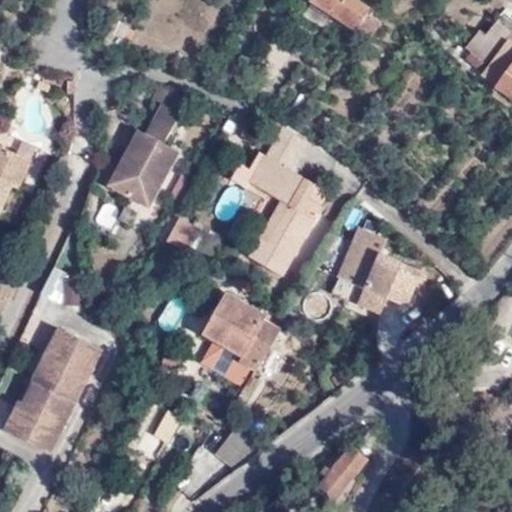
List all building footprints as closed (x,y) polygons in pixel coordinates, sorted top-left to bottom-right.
[(306,0),(364,37),(373,22),(363,15),(367,10),(352,0),(306,0)] [(110,47),(122,24),(109,17),(96,40),(110,47)] [(460,38),(436,20),(429,28),(453,48),(460,38)] [(511,56),(491,84),(511,101),(511,56)] [(172,93),(161,86),(152,103),(159,107),(143,135),(136,132),(107,187),(147,207),(176,152),(157,142),(160,137),(164,139),(184,100),(172,93)] [(17,188),(29,159),(0,146),(0,208),(10,186),(17,188)] [(306,199),(314,185),(265,156),(248,183),(272,197),(281,202),(263,234),(254,228),(239,220),(228,236),(243,246),(241,252),(280,275),(320,208),(306,199)] [(328,193),(314,185),(306,199),(320,208),(328,193)] [(281,202),(272,197),(254,228),(263,234),(281,202)] [(165,239),(187,251),(201,225),(179,213),(165,239)] [(398,271),(401,263),(352,242),(336,278),(363,289),(357,304),(380,313),(386,298),(405,308),(417,279),(398,271)] [(420,271),(401,263),(398,271),(417,279),(420,271)] [(55,267),(43,290),(58,297),(69,274),(55,267)] [(81,303),(82,277),(66,276),(64,302),(81,303)] [(250,370),(275,328),(262,320),(263,312),(222,292),(197,335),(237,358),(234,362),(250,370)] [(47,349),(32,382),(74,401),(84,382),(78,379),(82,371),(88,373),(101,348),(53,325),(43,346),(47,349)] [(84,382),(88,373),(82,371),(78,379),(84,382)] [(74,401),(32,382),(23,402),(18,400),(5,430),(49,451),(64,421),(61,419),(64,411),(68,413),(74,401)] [(156,454),(170,416),(151,409),(138,447),(156,454)] [(229,466),(253,448),(235,432),(216,456),(229,466)] [(315,489),(325,499),(332,504),(367,460),(351,446),(315,489)] [(259,452),(253,448),(229,466),(235,471),(259,452)] [(324,511),(332,504),(325,499),(313,511),(324,511)]
